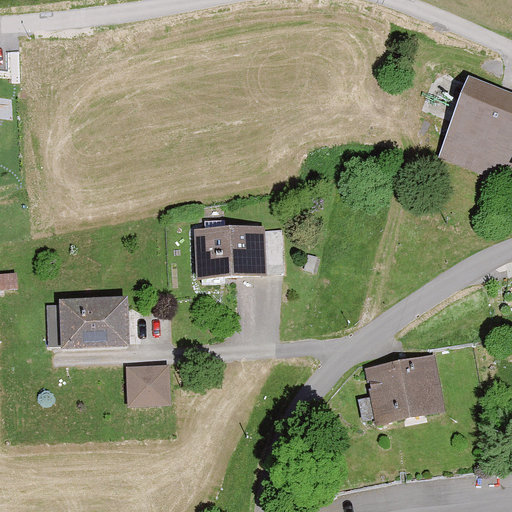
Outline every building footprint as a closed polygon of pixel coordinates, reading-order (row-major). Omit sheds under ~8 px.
[(511,95),(467,79),(437,160),(511,187),(511,95)] [(265,280),(264,230),(195,232),(196,281),(265,280)] [(0,293),(21,294),(21,276),(0,276),(0,293)] [(128,351),(127,302),(49,303),(50,351),(128,351)] [(444,415),(432,358),(364,372),(376,429),(444,415)] [(169,407),(168,368),(127,369),(128,408),(169,407)]
